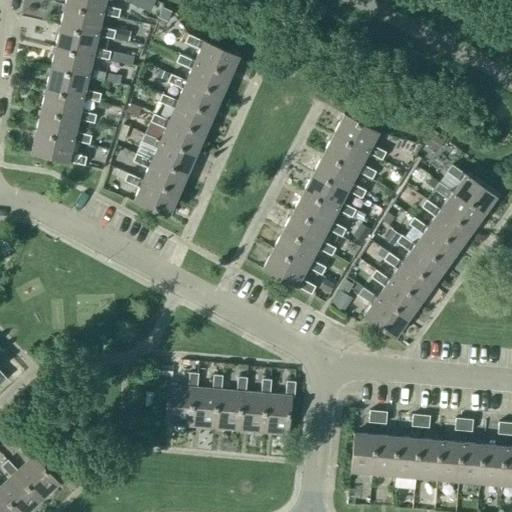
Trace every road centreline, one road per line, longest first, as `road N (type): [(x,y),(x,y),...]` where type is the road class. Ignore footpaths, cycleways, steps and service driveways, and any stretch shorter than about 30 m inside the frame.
road 1 (unclassified): [(322,368),(301,347),(179,283),(29,206),(0,202)]
road 2 (residential): [(322,368),(511,380)]
road 3 (unclassified): [(511,85),(351,0)]
road 4 (unclassified): [(312,511),(322,368)]
